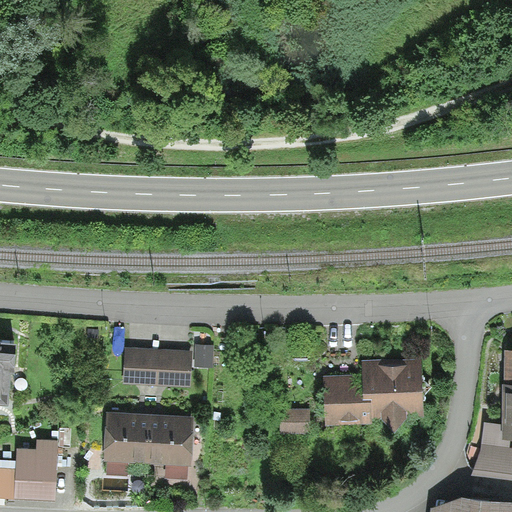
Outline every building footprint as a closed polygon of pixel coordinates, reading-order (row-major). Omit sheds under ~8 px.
[(18,328),(0,327),(0,391),(10,392),(12,360),(16,361),(18,328)] [(214,341),(196,340),(195,363),(213,364),(214,341)] [(193,346),(126,342),(124,379),(191,383),(193,346)] [(511,348),(507,348),(505,424),(485,422),(474,474),(511,478),(511,447),(509,447),(509,437),(511,437),(511,348)] [(421,357),(362,360),(362,372),(323,374),(324,425),(371,423),(371,418),(382,418),(395,429),(406,415),(424,415),(421,357)] [(308,405),(280,404),(280,430),(308,430),(308,405)] [(194,412),(107,407),(104,455),(108,455),(107,470),(127,471),(128,456),(167,458),(166,473),(187,474),(188,459),(191,459),(194,412)] [(71,428),(59,427),(59,435),(59,447),(70,448),(71,428)] [(17,465),(0,463),(0,493),(56,496),(59,447),(59,435),(37,434),(37,443),(18,442),(17,465)] [(432,511),(511,511),(511,500),(462,496),(433,507),(432,511)]
